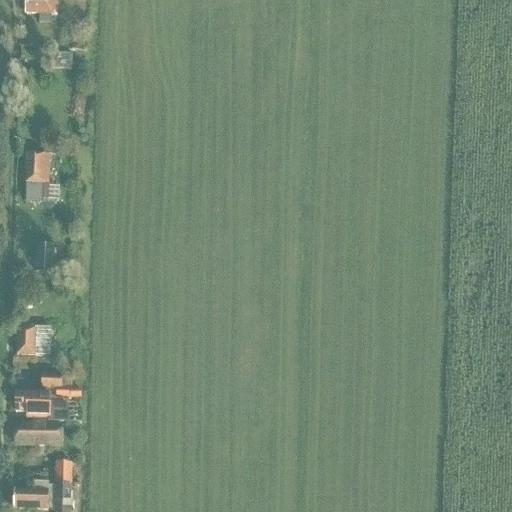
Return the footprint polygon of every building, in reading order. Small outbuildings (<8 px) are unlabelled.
[(27,0),(27,14),(41,15),(40,24),(52,25),(53,15),(57,16),(58,0),(27,0)] [(73,54),(53,54),(52,70),(72,70),(73,54)] [(51,156),(44,156),(44,155),(27,155),(26,202),(44,203),(44,200),(49,200),(49,183),(51,183),(51,156)] [(52,274),(54,246),(38,245),(37,273),(52,274)] [(47,330),(36,330),(18,329),(17,355),(47,356),(47,330)] [(63,376),(43,376),(42,390),(63,390),(63,376)] [(43,400),(43,394),(16,394),(16,413),(29,413),(29,418),(50,418),(50,422),(67,422),(68,408),(51,408),(51,400),(43,400)] [(62,446),(63,426),(17,425),(17,445),(62,446)] [(73,486),(73,465),(56,465),(56,486),(73,486)] [(49,510),(50,491),(49,491),(49,482),(35,482),(35,491),(15,490),(14,509),(49,510)] [(73,511),(74,492),(58,492),(57,511),(63,511),(73,511)]
